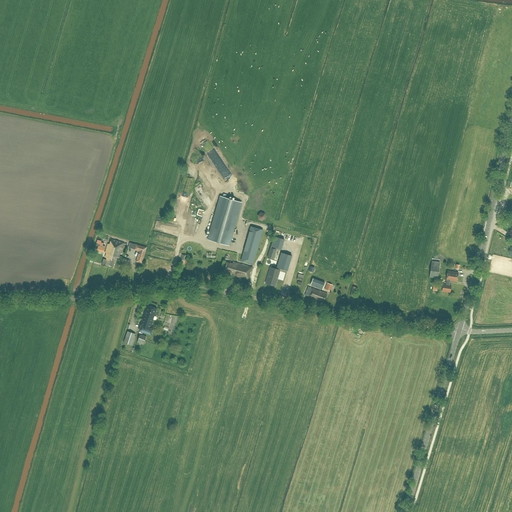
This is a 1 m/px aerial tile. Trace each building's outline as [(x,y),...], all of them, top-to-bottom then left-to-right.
[(207,239),(228,246),(241,202),(220,196),(207,239)] [(270,219),(268,210),(260,207),(253,214),(255,222),(263,225),(270,219)] [(253,264),(262,230),(251,226),(241,260),(253,264)] [(283,248),(285,237),(280,236),(277,247),(283,248)] [(109,245),(107,244),(105,252),(106,253),(105,257),(107,258),(106,259),(103,259),(102,264),(113,267),(116,256),(119,257),(120,252),(121,252),(124,243),(111,239),(109,245)] [(272,242),(267,257),(273,259),(277,248),(274,247),(275,243),(272,242)] [(105,248),(105,247),(100,246),(100,244),(96,243),(95,245),(98,245),(97,250),(104,252),(105,248)] [(290,256),(281,254),(279,264),(278,267),(287,269),(290,256)] [(437,279),(440,262),(431,261),(429,277),(437,279)] [(232,264),(226,262),(224,271),(234,274),(234,275),(248,280),(252,267),(233,262),(232,264)] [(277,279),(279,270),(271,268),(268,277),(267,278),(266,285),(275,287),(277,280),(277,279)] [(449,285),(450,283),(450,281),(457,282),(458,272),(447,271),(446,280),(446,284),(443,284),(442,291),(450,292),(451,285),(449,285)] [(329,292),(332,285),(327,283),(324,289),(329,292)] [(323,302),(327,294),(321,292),(308,287),(304,295),(317,300),(323,302)] [(147,305),(139,330),(151,334),(153,328),(150,327),(153,319),(152,319),(156,308),(147,305)] [(123,343),(132,346),(135,334),(127,331),(123,343)] [(137,342),(143,344),(146,336),(140,334),(137,342)]
